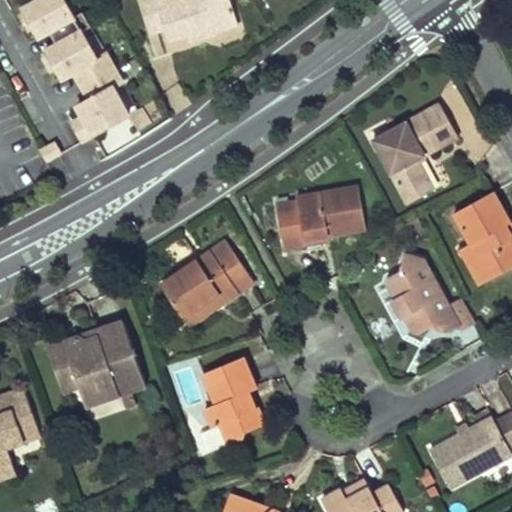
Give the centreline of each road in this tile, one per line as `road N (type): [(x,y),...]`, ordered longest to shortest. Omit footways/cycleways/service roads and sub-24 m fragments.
road 1 (residential): [(511,345),(354,420),(307,329)]
road 2 (tertiary): [(414,0),(198,147)]
road 3 (tertiary): [(0,282),(122,212),(198,147)]
road 4 (tertiary): [(198,147),(0,244)]
road 5 (residential): [(458,0),(511,111)]
